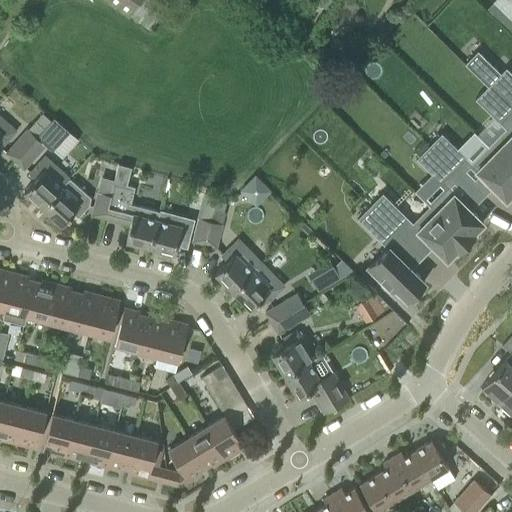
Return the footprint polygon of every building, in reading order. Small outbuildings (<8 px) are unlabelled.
[(86,0),(89,2),(90,0),(103,0),(127,17),(139,0),(86,0)] [(383,19),(377,30),(387,35),(393,24),(383,19)] [(500,72),(487,85),(511,110),(511,109),(511,73),(505,67),(501,72),(500,72)] [(487,85),(474,98),(499,123),(511,110),(487,85)] [(0,115),(0,147),(0,148),(16,130),(0,115)] [(36,136),(14,160),(23,168),(37,154),(45,145),(50,149),(53,149),(69,131),(53,117),(50,120),(36,136)] [(511,132),(506,127),(488,145),(511,168),(511,132)] [(5,152),(14,160),(36,136),(27,128),(5,152)] [(441,132),(428,145),(453,169),(465,157),(441,132)] [(428,145),(415,158),(440,182),(453,169),(428,145)] [(511,168),(488,145),(470,164),(505,199),(511,191),(511,168)] [(23,190),(42,207),(69,177),(45,155),(29,173),(34,178),(23,190)] [(69,177),(42,207),(61,224),(72,212),(77,217),(85,208),(88,205),(90,197),(69,177)] [(149,246),(156,219),(159,208),(127,200),(128,196),(131,197),(132,190),(130,190),(131,185),(113,181),(109,193),(103,217),(115,220),(115,218),(122,219),(122,222),(129,224),(125,239),(149,246)] [(447,186),(429,205),(465,241),(474,232),(473,231),(483,222),(447,186)] [(92,214),(103,217),(109,193),(98,190),(92,214)] [(382,192),(369,205),(394,229),(406,216),(382,192)] [(192,240),(204,243),(213,208),(202,204),(192,240)] [(369,205),(357,218),(381,242),(394,229),(369,205)] [(429,205),(411,224),(446,259),(456,249),(456,250),(465,241),(429,205)] [(213,208),(204,243),(215,246),(225,211),(213,208)] [(189,247),(194,228),(156,219),(149,246),(174,252),(176,244),(189,247)] [(214,272),(232,290),(260,262),(238,239),(221,255),(226,261),(214,272)] [(388,246),(367,268),(391,291),(394,288),(406,300),(424,281),(388,246)] [(260,262),(232,290),(250,308),(261,297),(266,302),(284,286),(260,262)] [(0,307),(4,309),(14,273),(0,268),(0,307)] [(4,309),(25,314),(34,281),(28,279),(28,276),(14,273),(4,309)] [(25,314),(46,320),(56,283),(41,280),(40,282),(34,281),(25,314)] [(46,320),(67,325),(76,292),(69,290),(70,287),(56,283),(46,320)] [(67,325),(88,330),(97,294),(83,291),(82,293),(76,292),(67,325)] [(97,294),(88,330),(109,336),(118,303),(111,301),(112,298),(97,294)] [(368,298),(356,305),(366,321),(377,314),(368,298)] [(265,312),(271,322),(291,309),(285,299),(265,312)] [(114,343),(135,349),(144,316),(138,314),(138,311),(123,307),(118,327),(114,343)] [(291,309),(271,322),(277,332),(298,320),(291,309)] [(135,349),(156,354),(166,318),(151,315),(150,317),(144,316),(135,349)] [(166,318),(156,354),(178,360),(181,346),(186,327),(179,325),(180,322),(166,318)] [(271,353),(284,374),(308,360),(313,358),(313,357),(296,329),(281,339),(285,345),(271,353)] [(511,333),(502,345),(511,353),(511,351),(511,333)] [(23,360),(35,364),(37,355),(25,351),(23,360)] [(481,386),(497,401),(511,383),(511,351),(511,353),(481,386)] [(37,355),(35,364),(47,367),(49,358),(37,355)] [(308,360),(284,374),(297,396),(311,388),(315,395),(318,401),(325,411),(345,399),(347,398),(350,396),(340,379),(334,370),(319,379),(308,360)] [(64,372),(76,374),(79,365),(67,362),(64,372)] [(186,364),(173,372),(173,373),(177,380),(190,371),(186,364)] [(221,364),(211,370),(217,380),(228,374),(221,364)] [(79,365),(76,374),(88,377),(91,368),(79,365)] [(19,376),(31,379),(33,369),(21,366),(19,376)] [(33,369),(31,379),(43,382),(45,372),(33,369)] [(201,376),(207,386),(217,380),(211,370),(201,376)] [(103,382),(124,387),(127,378),(106,373),(103,382)] [(165,378),(172,389),(179,384),(177,380),(173,373),(165,378)] [(207,386),(214,396),(234,385),(228,374),(217,380),(207,386)] [(127,378),(124,387),(137,391),(139,381),(127,378)] [(67,388),(80,391),(82,382),(70,379),(67,388)] [(82,382),(80,391),(92,394),(94,385),(82,382)] [(511,383),(497,401),(511,414),(511,383)] [(179,384),(172,389),(178,399),(186,395),(179,384)] [(214,396),(220,407),(240,395),(234,385),(214,396)] [(109,399),(121,402),(123,393),(111,390),(109,399)] [(123,393),(121,402),(133,405),(136,396),(123,393)] [(220,407),(224,414),(227,418),(247,406),(240,395),(220,407)] [(0,437),(0,438),(14,442),(24,406),(3,400),(0,411),(0,435),(1,436),(0,437)] [(24,406),(14,442),(29,446),(30,443),(37,445),(45,411),(24,406)] [(247,406),(227,418),(233,429),(253,417),(247,406)] [(49,451),(63,455),(73,418),(51,413),(47,427),(42,446),(49,448),(49,451)] [(224,414),(205,425),(224,458),(237,450),(236,448),(242,444),(233,429),(227,418),(224,414)] [(78,456),(85,458),(93,424),(73,418),(63,455),(78,459),(78,456)] [(90,462),(105,466),(114,429),(93,424),(85,458),(91,459),(90,462)] [(205,425),(187,437),(205,467),(210,463),(212,466),(224,458),(205,425)] [(120,467),(127,469),(135,435),(114,429),(105,466),(119,470),(120,467)] [(135,435),(127,469),(133,470),(132,473),(159,480),(162,468),(150,465),(157,440),(135,435)] [(205,467),(187,437),(167,448),(181,470),(178,472),(169,470),(166,482),(179,485),(200,473),(199,470),(205,467)] [(431,440),(413,451),(429,477),(430,477),(437,488),(454,478),(447,466),(440,454),(444,451),(437,440),(433,442),(431,440)] [(400,451),(392,456),(411,488),(429,477),(413,451),(403,456),(400,451)] [(386,467),(377,472),(393,499),(411,488),(392,456),(382,462),(386,467)] [(393,499),(377,472),(359,483),(369,500),(375,510),(386,503),(388,507),(395,503),(392,500),(393,499)] [(454,502),(463,510),(465,511),(474,511),(491,494),(474,479),(454,502)] [(341,487),(333,492),(344,511),(368,511),(354,486),(344,492),(341,487)] [(325,504),(318,508),(320,511),(344,511),(333,492),(322,498),(325,504)]
